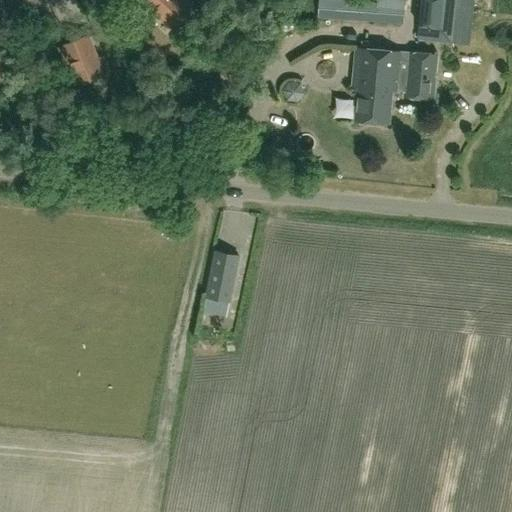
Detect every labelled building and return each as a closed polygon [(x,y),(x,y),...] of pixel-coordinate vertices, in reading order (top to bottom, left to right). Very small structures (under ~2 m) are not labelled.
[(178,0),(144,0),(172,26),(175,23),(179,23),(186,15),(185,12),(194,2),(191,0),(180,0),(179,1),(178,0)] [(403,24),(404,0),(377,0),(377,3),(358,2),(358,0),(345,0),(345,1),(336,0),(318,0),(317,17),(403,24)] [(417,36),(437,39),(451,40),(455,0),(420,0),(417,26),(418,26),(417,36)] [(63,44),(80,84),(83,82),(87,84),(96,80),(97,76),(109,71),(105,60),(97,64),(85,36),(63,44)] [(402,53),(402,51),(356,47),(353,87),(358,87),(355,121),(390,123),(393,90),(405,91),(405,96),(434,99),(438,54),(408,52),(408,54),(402,53)] [(229,302),(239,256),(215,251),(206,297),(229,302)]
